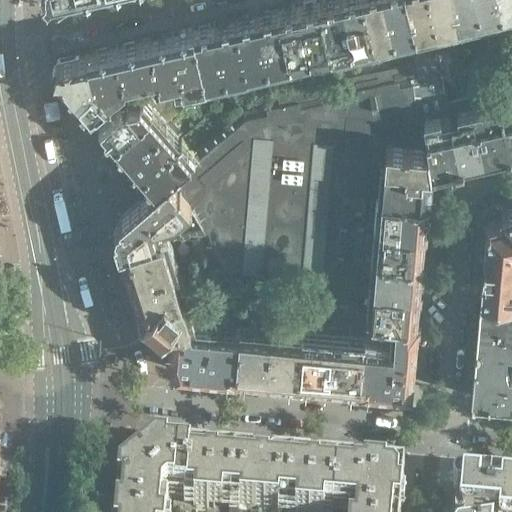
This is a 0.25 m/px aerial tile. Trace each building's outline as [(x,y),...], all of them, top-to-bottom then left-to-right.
[(331,47),(320,0),(307,0),(299,2),(311,57),(320,55),(319,50),(331,47)] [(353,48),(342,0),(320,0),(331,47),(342,44),(343,50),(353,48)] [(372,37),(363,0),(342,0),(353,48),(362,45),(361,40),(372,37)] [(395,38),(386,0),(363,0),(372,37),(385,34),(386,40),(395,38)] [(415,28),(408,0),(386,0),(395,38),(405,36),(404,30),(415,28)] [(437,23),(431,0),(408,0),(415,28),(416,33),(425,31),(424,25),(437,23)] [(459,23),(454,0),(431,0),(437,23),(449,20),(450,25),(459,23)] [(479,13),(476,0),(454,0),(459,23),(469,21),(467,16),(479,13)] [(503,13),(500,0),(476,0),(479,13),(493,10),(494,15),(503,13)] [(511,5),(511,0),(500,0),(503,13),(511,11),(511,8),(511,5)] [(311,57),(299,2),(277,7),(288,57),(300,54),(302,59),(311,57)] [(288,57),(277,7),(255,12),(268,67),(277,65),(276,59),(288,57)] [(268,67),(255,12),(235,17),(246,66),(257,64),(259,69),(268,67)] [(246,66),(235,17),(215,21),(226,77),(236,74),(235,69),(246,66)] [(226,77),(215,21),(194,26),(205,76),(216,73),(217,79),(226,77)] [(205,76),(194,26),(173,31),(184,83),(185,86),(194,84),(193,79),(205,76)] [(184,83),(173,31),(151,36),(158,67),(159,73),(160,76),(172,73),(174,85),(184,83)] [(158,67),(151,36),(116,44),(123,75),(158,67)] [(123,75),(116,44),(86,51),(93,78),(106,93),(125,77),(123,75)] [(441,64),(437,49),(412,54),(415,70),(441,64)] [(106,93),(93,78),(86,51),(57,57),(54,67),(88,108),(97,119),(110,107),(101,97),(106,93)] [(429,197),(432,164),(435,163),(418,84),(415,70),(412,54),(293,78),(298,98),(241,112),(191,154),(154,186),(118,217),(114,230),(119,246),(162,233),(166,231),(205,239),(217,274),(218,271),(340,283),(340,278),(375,281),(377,252),(343,248),(348,189),(382,192),(382,193),(428,197),(429,197)] [(161,81),(160,76),(159,73),(144,76),(145,85),(161,81)] [(461,158),(452,117),(442,79),(418,84),(435,163),(461,158)] [(112,135),(153,101),(154,100),(146,90),(140,95),(134,87),(110,107),(97,119),(112,135)] [(511,145),(511,95),(508,96),(509,104),(500,106),(509,147),(511,145)] [(60,116),(57,100),(52,101),(43,102),(46,119),(56,117),(60,116)] [(126,152),(163,121),(158,115),(162,112),(153,101),(112,135),(126,152)] [(201,116),(211,108),(210,101),(192,105),(201,116)] [(509,147),(500,106),(490,108),(489,101),(458,108),(459,115),(452,117),(461,158),(509,147)] [(140,168),(177,137),(163,121),(126,152),(140,168)] [(154,186),(191,154),(177,137),(140,168),(154,186)] [(422,256),(428,197),(382,193),(377,252),(422,256)] [(511,207),(501,210),(502,216),(487,219),(483,259),(511,262),(511,207)] [(180,293),(171,263),(162,233),(119,246),(138,306),(180,293)] [(417,315),(422,256),(377,252),(375,281),(373,311),(394,313),(417,315)] [(511,298),(511,262),(483,259),(480,295),(511,298)] [(188,320),(180,293),(138,306),(138,307),(143,322),(154,331),(169,333),(174,333),(175,325),(189,322),(188,320)] [(511,298),(480,295),(478,319),(501,321),(500,327),(511,327),(511,298)] [(412,390),(418,316),(417,315),(394,313),(392,342),(393,342),(389,388),(412,390)] [(511,345),(511,327),(500,327),(501,321),(478,319),(474,357),(504,360),(505,345),(511,345)] [(235,374),(239,327),(237,327),(237,329),(195,324),(188,320),(189,322),(175,325),(174,333),(169,333),(168,348),(174,368),(235,374)] [(297,378),(301,333),(239,327),(235,374),(236,374),(236,372),(297,378)] [(358,384),(362,339),(301,333),(297,378),(358,384)] [(389,388),(393,342),(392,342),(362,339),(358,384),(358,385),(389,388)] [(131,360),(130,353),(122,355),(124,361),(131,360)] [(504,398),(507,367),(504,361),(504,360),(474,357),(471,395),(504,398)] [(182,496),(186,452),(154,449),(119,479),(116,511),(123,511),(160,511),(162,499),(167,495),(182,496)] [(287,505),(291,462),(219,455),(186,452),(182,496),(194,497),(193,507),(229,511),(244,511),(277,511),(279,505),(287,505)] [(333,511),(334,509),(337,466),(291,462),(287,505),(296,506),(295,511),(333,511)] [(400,511),(404,472),(337,466),(334,509),(356,511),(400,511)] [(511,511),(511,481),(462,477),(462,478),(458,478),(455,480),(453,483),(453,487),(454,491),(452,511),(511,511)]
